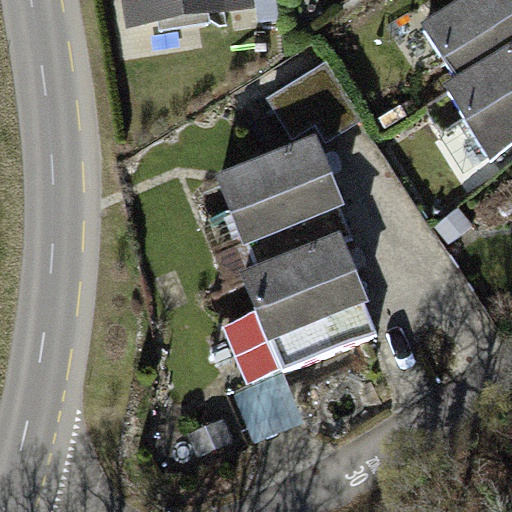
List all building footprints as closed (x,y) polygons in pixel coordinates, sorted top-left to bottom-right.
[(227,0),(139,0),(143,18),(228,4),(227,0)] [(511,0),(480,0),(428,32),(464,89),(511,59),(511,0)] [(495,164),(511,150),(511,59),(464,89),(452,95),(495,164)] [(329,69),(274,103),(297,139),(320,124),(332,143),(363,123),(329,69)] [(318,147),(224,184),(262,278),(344,245),(356,240),(318,147)] [(260,316),(232,327),(255,387),(380,339),(344,245),(262,278),(247,283),(260,316)]
